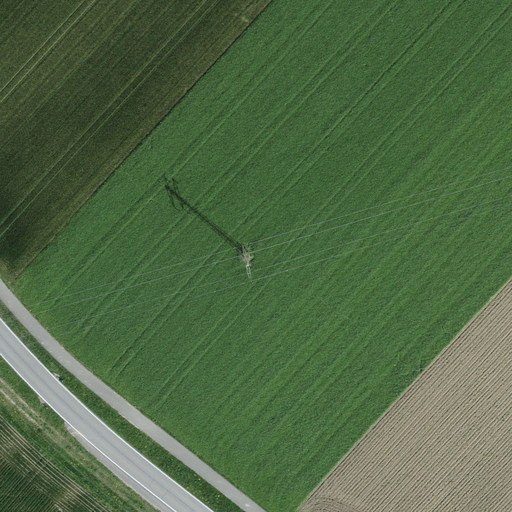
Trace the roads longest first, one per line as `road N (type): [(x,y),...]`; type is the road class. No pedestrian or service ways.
road 1 (tertiary): [(195,511),(97,433),(0,336)]
road 2 (track): [(0,388),(146,511)]
